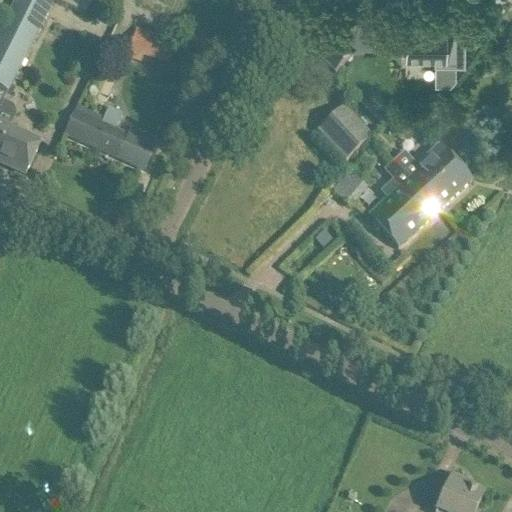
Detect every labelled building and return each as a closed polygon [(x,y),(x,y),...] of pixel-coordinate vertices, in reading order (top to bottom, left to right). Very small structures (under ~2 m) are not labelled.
[(0,107),(53,2),(49,0),(9,0),(15,3),(0,32),(0,107)] [(405,25),(405,61),(435,61),(435,65),(464,65),(465,33),(447,33),(447,25),(442,25),(442,22),(424,22),(424,25),(405,25)] [(130,50),(151,57),(170,63),(176,42),(137,29),(130,50)] [(326,33),(310,49),(336,74),(351,58),(326,33)] [(131,53),(129,59),(141,63),(143,57),(131,53)] [(74,112),(72,117),(64,135),(144,171),(157,142),(139,134),(131,130),(128,136),(116,130),(123,115),(109,108),(101,125),(74,112)] [(343,108),(317,132),(346,163),(372,138),(343,108)] [(0,123),(0,163),(25,176),(34,158),(41,143),(0,123)] [(472,182),(458,167),(439,146),(417,167),(404,153),(392,163),(409,182),(405,185),(435,217),(472,182)] [(398,251),(435,217),(405,185),(409,182),(392,163),(383,171),(393,181),(380,193),(388,201),(369,218),(398,251)] [(334,191),(352,207),(368,188),(350,173),(334,191)] [(439,497),(434,508),(438,510),(436,511),(475,511),(484,494),(469,488),(470,485),(452,477),(443,498),(439,497)]
